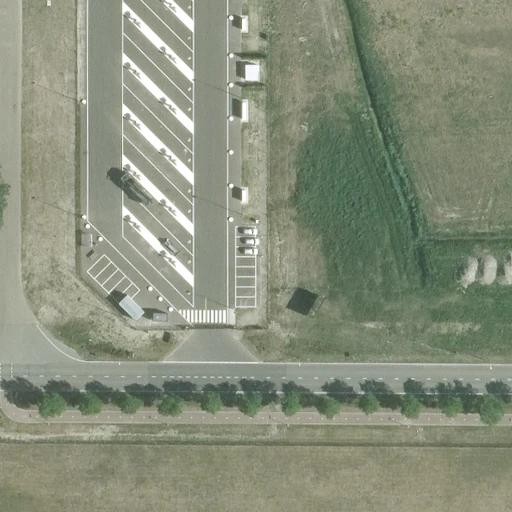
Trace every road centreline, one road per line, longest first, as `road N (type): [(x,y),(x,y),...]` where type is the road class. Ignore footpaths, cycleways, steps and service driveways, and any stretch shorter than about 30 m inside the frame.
road 1 (unclassified): [(9,0),(5,376),(511,383)]
road 2 (unknown): [(7,171),(50,170),(51,16)]
